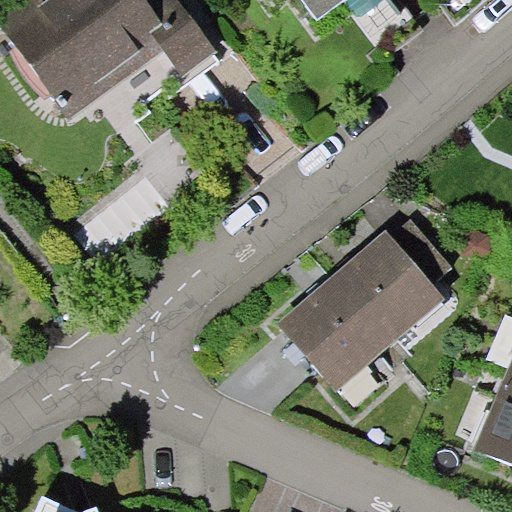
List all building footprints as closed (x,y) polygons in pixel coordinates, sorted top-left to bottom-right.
[(168,5),(147,20),(131,0),(48,0),(0,36),(0,40),(58,117),(153,46),(178,79),(207,57),(168,5)] [(289,0),(310,29),(349,0),(289,0)] [(382,244),(330,289),(379,347),(431,302),(423,292),(446,272),(407,227),(384,247),(382,244)] [(330,289),(278,334),(327,392),(379,347),(330,289)] [(511,368),(499,399),(511,403),(511,368)] [(511,403),(499,399),(473,461),(511,477),(511,403)]
